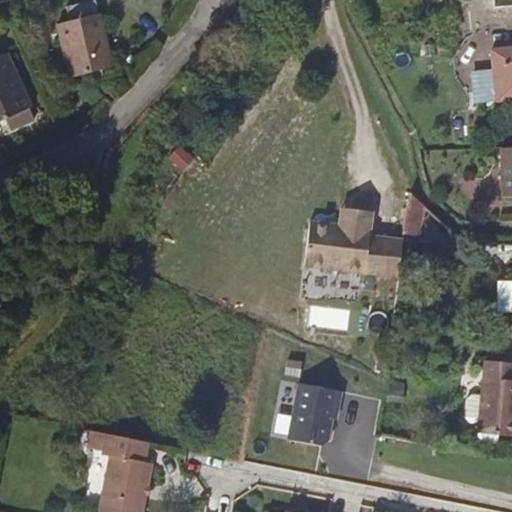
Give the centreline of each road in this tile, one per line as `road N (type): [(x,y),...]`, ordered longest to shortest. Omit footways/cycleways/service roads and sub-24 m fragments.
road 1 (track): [(329,0),(410,172),(446,217),(511,220)]
road 2 (residential): [(0,184),(105,135),(225,0)]
road 3 (track): [(0,361),(51,309),(93,144)]
